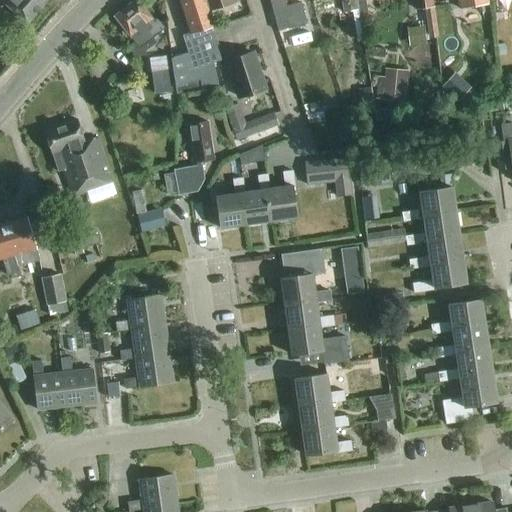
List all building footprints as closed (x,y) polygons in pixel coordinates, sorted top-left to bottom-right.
[(27,24),(48,0),(9,0),(5,5),(27,24)] [(131,45),(133,57),(145,56),(145,52),(156,43),(152,38),(165,29),(156,18),(153,21),(148,15),(152,12),(145,4),(142,7),(136,0),(133,0),(113,17),(114,18),(114,17),(133,43),(131,45)] [(191,51),(170,57),(176,94),(176,93),(201,88),(220,86),(219,81),(212,81),(212,80),(206,81),(207,82),(201,83),(200,76),(212,75),(211,64),(221,61),(220,48),(212,27),(207,11),(235,1),(234,0),(178,0),(191,34),(186,36),(191,51)] [(268,0),(277,34),(307,26),(300,0),(268,0)] [(340,0),(343,13),(357,11),(355,0),(340,0)] [(413,0),(415,10),(432,8),(430,0),(413,0)] [(457,0),(459,10),(488,4),(487,0),(457,0)] [(424,25),(408,27),(409,45),(426,43),(424,25)] [(354,47),(357,62),(367,61),(365,45),(354,47)] [(252,53),(227,61),(239,98),(264,89),(252,53)] [(154,94),(171,91),(167,56),(149,58),(154,94)] [(98,87),(101,99),(107,98),(106,95),(111,93),(109,84),(98,87)] [(359,104),(353,105),(354,111),(373,108),(370,86),(356,89),(359,104)] [(309,104),(310,114),(323,113),(322,102),(309,104)] [(108,109),(113,121),(121,118),(117,106),(108,109)] [(230,123),(236,140),(278,125),(274,113),(245,124),(243,119),(230,123)] [(76,119),(44,131),(58,171),(61,169),(70,196),(111,182),(96,138),(84,142),(76,119)] [(186,182),(204,178),(202,166),(201,161),(214,158),(207,122),(185,125),(192,162),(193,167),(183,169),(186,182)] [(511,131),(511,126),(500,127),(502,144),(508,143),(508,146),(511,170),(511,171),(511,131)] [(241,149),(244,160),(267,154),(264,143),(241,149)] [(511,170),(508,146),(494,147),(497,171),(511,170)] [(335,197),(350,195),(346,157),(315,161),(318,184),(333,182),(335,197)] [(298,163),(301,184),(317,182),(314,161),(298,163)] [(360,172),(362,187),(392,184),(391,169),(360,172)] [(283,186),(270,188),(267,189),(271,221),(296,217),(292,186),(294,186),(293,173),(292,170),(281,172),(283,186)] [(259,190),(245,192),(242,193),(247,225),(271,221),(267,189),(270,188),(267,174),(256,175),(259,190)] [(242,193),(245,192),(243,177),(231,179),(234,194),(215,197),(220,228),(247,225),(242,193)] [(422,216),(455,211),(451,187),(418,192),(421,210),(401,213),(402,222),(422,219),(422,216)] [(136,215),(140,231),(141,234),(166,227),(161,209),(146,213),(141,191),(132,192),(136,215)] [(80,237),(66,198),(48,204),(63,247),(60,248),(62,257),(73,253),(75,257),(84,254),(82,249),(99,243),(94,231),(80,237)] [(379,219),(376,198),(362,200),(365,221),(379,219)] [(191,205),(194,225),(207,223),(204,203),(191,205)] [(422,216),(422,219),(424,233),(405,236),(406,243),(406,246),(426,243),(425,240),(459,235),(455,211),(422,216)] [(31,234),(26,217),(0,224),(0,258),(1,258),(6,275),(19,271),(18,267),(39,260),(36,249),(35,249),(35,247),(40,245),(36,233),(31,234)] [(406,243),(405,236),(404,230),(366,235),(368,248),(406,243)] [(425,240),(426,243),(428,257),(408,260),(409,270),(429,267),(429,264),(462,259),(459,235),(425,240)] [(283,271),(323,266),(320,248),(280,254),(283,271)] [(429,264),(429,267),(431,280),(411,283),(413,293),(434,290),(434,288),(466,283),(462,259),(429,264)] [(312,274),(280,278),(283,304),(316,300),(316,302),(330,300),(329,290),(315,292),(312,274)] [(41,279),(49,316),(68,312),(65,303),(66,302),(60,275),(41,279)] [(116,281),(118,296),(144,292),(143,278),(116,281)] [(130,329),(164,324),(160,295),(125,300),(128,321),(115,323),(116,332),(130,330),(130,329)] [(451,328),(484,323),(480,299),(447,305),(450,322),(429,325),(431,334),(451,331),(451,328)] [(318,317),(316,302),(316,300),(283,304),(287,329),(320,325),(320,328),(334,326),(333,315),(318,317)] [(22,325),(40,319),(36,306),(18,312),(22,325)] [(451,328),(451,331),(453,345),(433,348),(435,358),(455,355),(454,352),(488,347),(484,323),(451,328)] [(130,329),(130,330),(133,349),(119,351),(120,360),(134,358),(169,353),(164,324),(130,329)] [(320,325),(287,329),(291,355),(320,350),(321,353),(337,351),(336,341),(322,343),(320,328),(320,325)] [(79,336),(82,356),(95,354),(92,334),(79,336)] [(96,335),(99,354),(109,353),(107,334),(96,335)] [(0,351),(0,358),(5,368),(6,368),(14,386),(26,380),(18,362),(22,360),(15,345),(0,351)] [(454,352),(455,355),(457,369),(437,372),(438,376),(438,382),(458,378),(458,376),(491,371),(488,347),(454,352)] [(169,353),(134,358),(137,378),(123,380),(125,389),(173,382),(169,353)] [(66,407),(96,403),(92,369),(72,371),(70,358),(60,359),(62,372),(66,407)] [(62,372),(43,375),(42,361),(32,362),(33,376),(37,410),(66,407),(62,372)] [(458,376),(458,378),(461,398),(441,401),(444,424),(472,420),(470,406),(496,402),(491,371),(458,376)] [(425,383),(438,382),(438,376),(437,372),(424,374),(425,383)] [(330,400),(331,402),(344,400),(343,391),(329,393),(326,374),(294,379),(298,404),(330,400)] [(105,383),(106,397),(118,396),(117,382),(105,383)] [(330,400),(298,404),(301,430),(334,425),(334,428),(349,426),(347,416),(333,418),(331,402),(330,400)] [(0,430),(14,419),(0,403),(0,430)] [(372,441),(388,439),(385,421),(370,424),(372,441)] [(337,443),(334,428),(334,425),(301,430),(305,455),(334,451),(334,454),(352,451),(351,441),(337,443)] [(142,500),(127,502),(125,487),(111,489),(113,511),(127,511),(143,510),(143,509),(177,504),(173,475),(139,479),(142,500)] [(492,511),(492,502),(470,505),(470,511),(492,511)]
